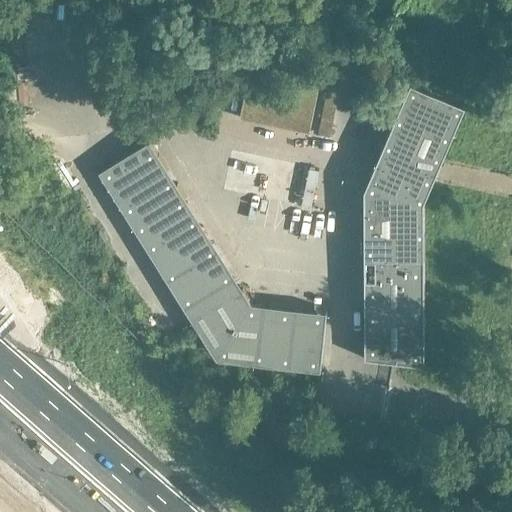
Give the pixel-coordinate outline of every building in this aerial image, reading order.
[(248,88),(243,115),(333,131),(345,63),(324,60),(321,76),(298,72),(295,87),(287,86),(286,95),(248,88)] [(425,198),(432,182),(438,169),(442,159),(464,108),(411,84),(403,100),(394,122),(383,147),(373,169),(366,186),(366,359),(400,363),(426,366),(425,198)] [(100,170),(137,229),(188,197),(151,138),(100,170)] [(193,318),(244,286),(188,197),(137,229),(193,318)] [(255,360),(262,301),(253,300),(244,286),(193,318),(217,356),(255,360)] [(327,305),(262,301),(255,360),(321,369),(327,305)]
